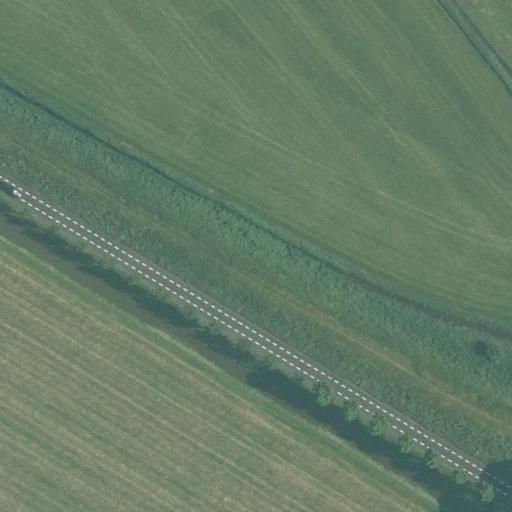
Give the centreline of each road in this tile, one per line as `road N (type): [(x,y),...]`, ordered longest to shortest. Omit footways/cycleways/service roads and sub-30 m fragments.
road 1 (tertiary): [(340,395),(0,186)]
road 2 (tertiary): [(511,497),(340,395)]
